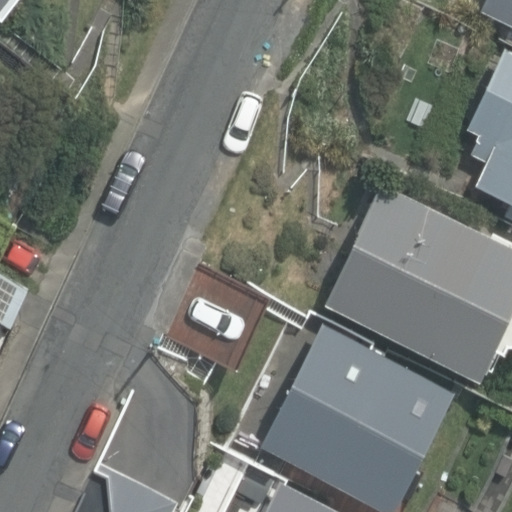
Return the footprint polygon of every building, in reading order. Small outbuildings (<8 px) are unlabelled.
[(511,0),(485,0),(480,11),(511,26),(511,0)] [(511,56),(502,52),(466,129),(477,134),(468,153),(486,162),(474,185),(511,202),(511,56)] [(511,249),(376,185),(320,303),(474,376),(511,297),(511,249)] [(389,511),(451,391),(322,327),(261,449),(387,511),(389,511)] [(333,511),(277,483),(262,511),(333,511)]
